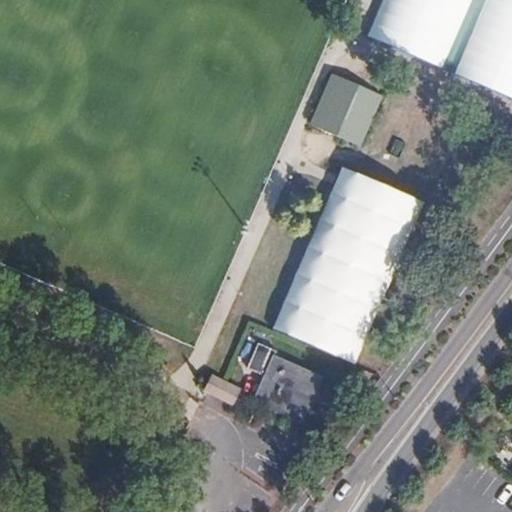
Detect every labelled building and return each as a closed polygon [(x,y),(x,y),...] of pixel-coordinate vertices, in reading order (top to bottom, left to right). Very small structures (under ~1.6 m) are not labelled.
[(511,0),(389,0),(372,40),(511,100),(511,0)] [(359,149),(381,96),(342,80),(320,131),(359,149)] [(271,332),(356,364),(418,199),(333,167),(271,332)] [(300,421),(319,379),(274,358),(277,352),(257,343),(246,369),(264,377),(254,399),(300,421)] [(207,380),(201,397),(232,408),(238,391),(207,380)]
